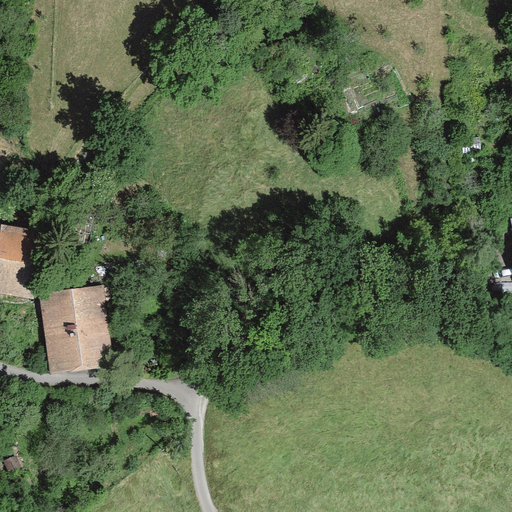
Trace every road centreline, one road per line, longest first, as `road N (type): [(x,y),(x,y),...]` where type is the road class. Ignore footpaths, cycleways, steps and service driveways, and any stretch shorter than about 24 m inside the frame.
road 1 (track): [(178,398),(275,305),(311,282),(438,269),(487,289)]
road 2 (residential): [(0,371),(151,385),(178,398),(206,511)]
